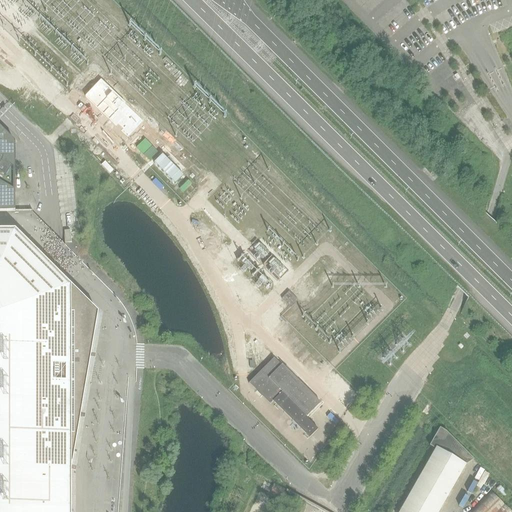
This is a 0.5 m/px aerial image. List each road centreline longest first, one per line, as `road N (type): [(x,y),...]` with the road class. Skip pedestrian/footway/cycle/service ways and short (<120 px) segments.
road 1 (trunk): [(190,0),(511,320)]
road 2 (trunk): [(511,279),(229,0)]
road 3 (residential): [(0,219),(24,220),(111,309),(112,352)]
road 4 (residential): [(112,352),(131,370),(124,511)]
road 5 (residential): [(112,352),(98,511)]
